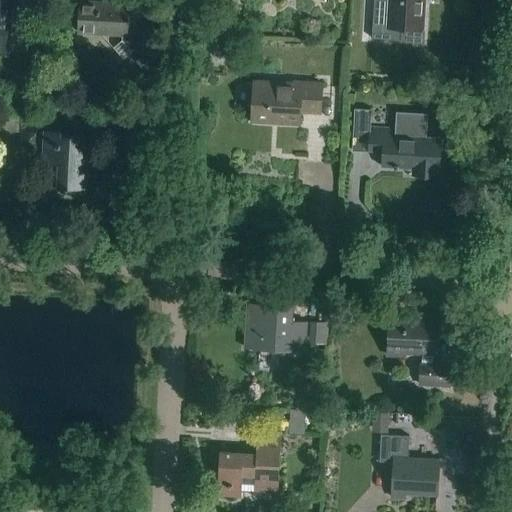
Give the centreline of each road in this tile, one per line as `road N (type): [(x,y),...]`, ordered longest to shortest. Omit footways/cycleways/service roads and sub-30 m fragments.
road 1 (residential): [(511,287),(175,268)]
road 2 (residential): [(163,511),(175,268)]
road 3 (residential): [(175,268),(0,257)]
